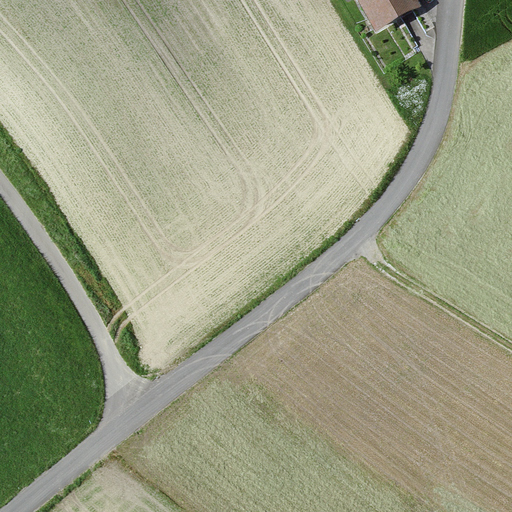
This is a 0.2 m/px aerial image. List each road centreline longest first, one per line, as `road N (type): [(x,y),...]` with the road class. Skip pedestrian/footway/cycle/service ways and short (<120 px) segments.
road 1 (unclassified): [(138,409),(346,251),(410,179),(435,121),(451,0)]
road 2 (residential): [(138,409),(49,254),(0,192)]
road 3 (unclassified): [(2,511),(138,409)]
